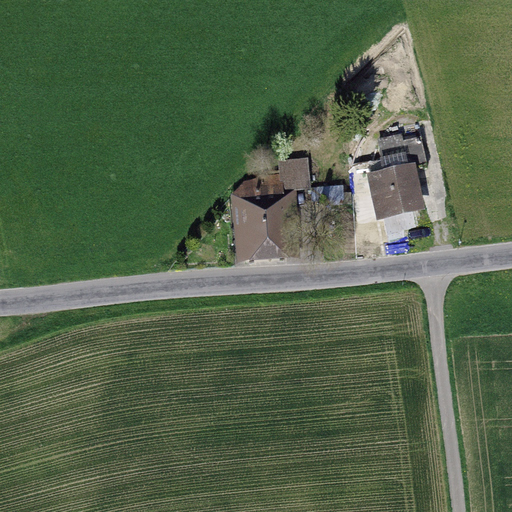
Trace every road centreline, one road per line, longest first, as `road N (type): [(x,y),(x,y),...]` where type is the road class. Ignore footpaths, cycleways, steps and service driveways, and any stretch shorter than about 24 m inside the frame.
road 1 (tertiary): [(428,266),(0,303)]
road 2 (residential): [(428,266),(459,511)]
